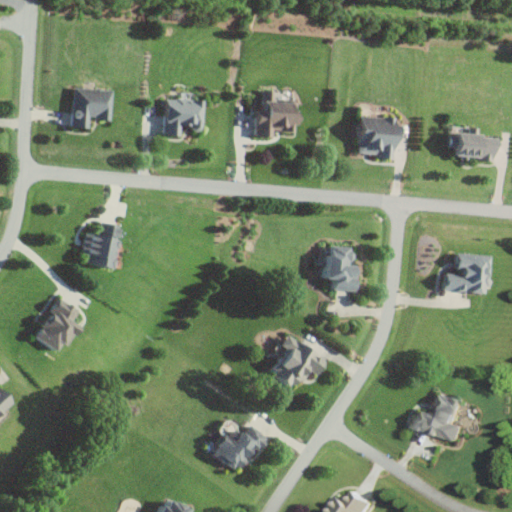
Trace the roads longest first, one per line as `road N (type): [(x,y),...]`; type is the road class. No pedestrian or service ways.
road 1 (residential): [(511,210),(20,177)]
road 2 (residential): [(397,202),(391,318),(273,511)]
road 3 (residential): [(0,265),(13,242),(36,3)]
road 4 (residential): [(330,425),(461,511)]
